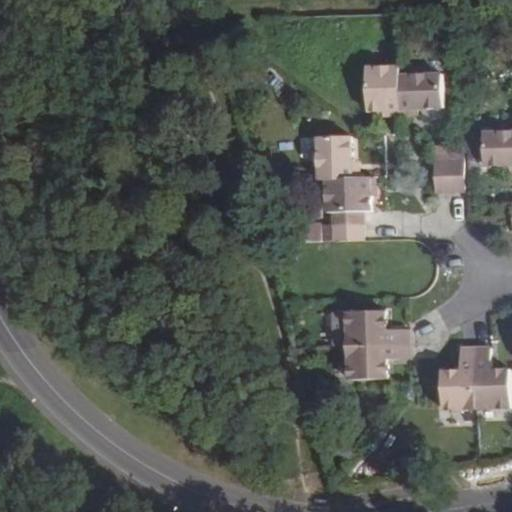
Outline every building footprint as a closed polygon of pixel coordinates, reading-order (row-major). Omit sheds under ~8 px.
[(405,75),(404,67),(372,68),(371,74),(373,105),(373,111),(385,110),(406,110),(406,108),(405,75)] [(406,108),(425,108),(447,107),(446,74),(405,75),(406,108)] [(489,167),(511,166),(511,132),(489,133),(489,167)] [(323,137),(324,177),(332,177),(358,177),(357,136),(323,137)] [(438,148),(439,161),(450,161),(450,148),(438,148)] [(453,161),(455,190),(470,190),(469,160),(469,148),(450,148),(450,161),(453,161)] [(453,161),(439,161),(440,191),(455,190),(453,161)] [(358,177),(332,177),(333,211),(337,211),(338,225),(368,225),(367,210),(376,209),(375,177),(358,177)] [(296,225),(297,241),(325,240),(325,225),(296,225)] [(338,225),(338,240),(368,239),(368,225),(338,225)] [(352,312),(353,345),(414,344),(413,330),(391,331),(390,311),(352,312)] [(338,313),(339,346),(353,345),(352,312),(338,313)] [(392,360),(414,359),(414,344),(353,345),(354,380),(393,378),(392,360)] [(480,349),(483,410),(511,408),(511,370),(497,371),(496,348),(480,349)] [(449,411),(483,410),(480,349),(466,349),(467,372),(447,372),(447,377),(449,411)]
